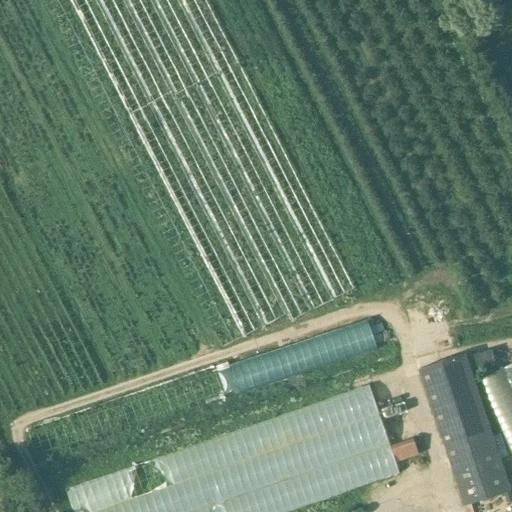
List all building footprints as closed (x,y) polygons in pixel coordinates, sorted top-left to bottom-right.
[(227,393),(383,347),(375,319),(218,365),(227,393)] [(473,353),(477,366),(496,361),(492,348),(473,353)] [(511,491),(469,357),(423,372),(466,506),(511,491)] [(37,453),(225,402),(216,369),(165,383),(169,397),(153,401),(152,397),(31,430),(37,453)] [(412,438),(393,445),(399,461),(418,454),(412,438)]
